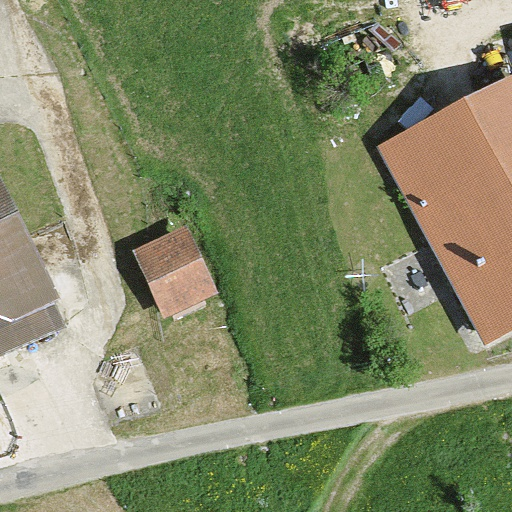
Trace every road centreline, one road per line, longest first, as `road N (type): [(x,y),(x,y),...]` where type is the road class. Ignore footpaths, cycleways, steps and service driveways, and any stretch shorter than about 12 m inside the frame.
road 1 (unclassified): [(428,389),(53,473),(0,493)]
road 2 (track): [(333,511),(342,488),(428,389)]
